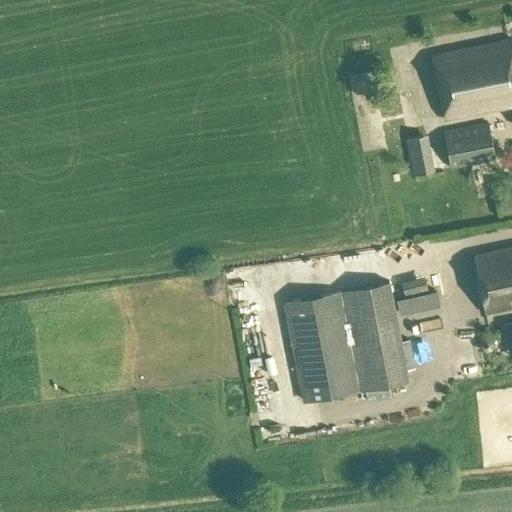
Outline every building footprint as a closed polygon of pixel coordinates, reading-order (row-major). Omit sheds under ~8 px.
[(446,120),(511,106),(511,40),(434,57),(446,120)] [(487,121),(444,130),(452,167),(495,158),(487,121)] [(511,244),(473,253),(487,314),(511,308),(511,244)] [(411,289),(434,285),(432,273),(409,277),(411,289)] [(390,280),(283,300),(302,401),(409,380),(407,367),(414,365),(409,337),(401,339),(390,280)] [(479,338),(477,344),(480,350),(486,352),(491,350),(493,344),(491,338),(485,336),(479,338)]
